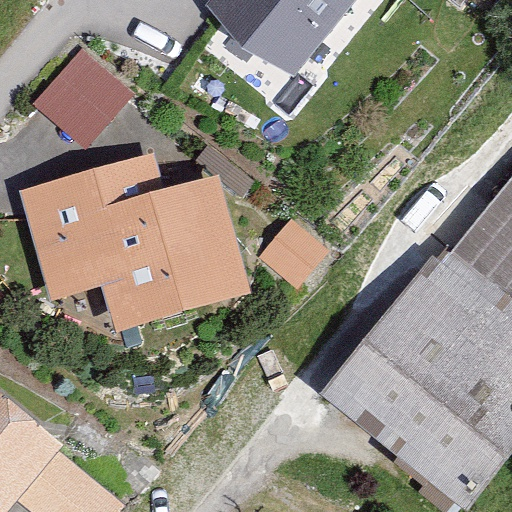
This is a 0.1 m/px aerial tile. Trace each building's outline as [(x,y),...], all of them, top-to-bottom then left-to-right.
[(220,0),(205,17),(285,89),(365,0),(220,0)] [(92,52),(34,105),(81,156),(138,103),(92,52)] [(170,171),(32,202),(57,312),(83,307),(91,343),(246,309),(220,193),(177,202),(170,171)] [(511,176),(310,403),(433,511),(455,511),(511,448),(511,176)] [(273,221),(241,260),(280,292),(312,254),(273,221)] [(0,511),(17,511),(65,458),(0,402),(0,511)]
